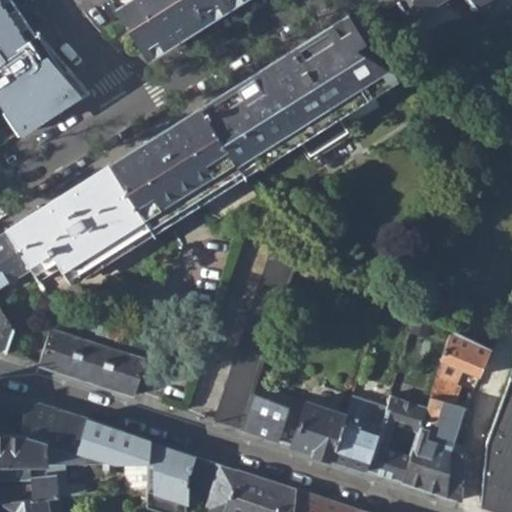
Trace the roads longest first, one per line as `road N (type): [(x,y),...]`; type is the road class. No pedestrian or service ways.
road 1 (residential): [(0,370),(432,511)]
road 2 (unknown): [(471,511),(480,435),(511,329)]
road 3 (residential): [(294,0),(138,97)]
road 4 (residential): [(138,97),(0,185)]
road 5 (residential): [(138,97),(48,0)]
